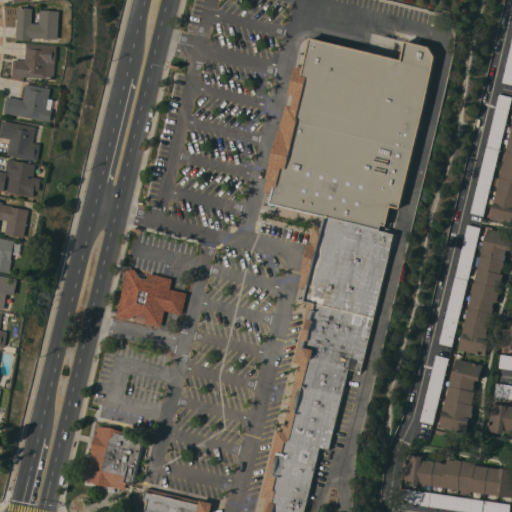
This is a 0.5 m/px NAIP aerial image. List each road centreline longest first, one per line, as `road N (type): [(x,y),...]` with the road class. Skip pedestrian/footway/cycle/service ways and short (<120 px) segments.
road 1 (primary): [(43,511),(116,212)]
road 2 (primary): [(90,202),(36,436)]
road 3 (primary): [(116,212),(167,0)]
road 4 (primary): [(124,75),(90,202)]
